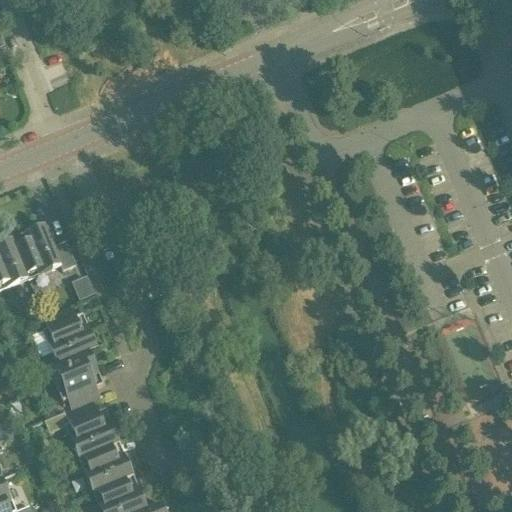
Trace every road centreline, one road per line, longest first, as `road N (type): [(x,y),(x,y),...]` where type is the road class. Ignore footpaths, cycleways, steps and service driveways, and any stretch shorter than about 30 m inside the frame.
road 1 (residential): [(210,511),(191,476),(161,463),(135,394),(151,340),(71,144)]
road 2 (residential): [(272,58),(304,129),(323,148),(340,151),(432,115)]
road 3 (residential): [(257,65),(71,144)]
road 4 (residential): [(511,295),(432,115)]
road 5 (residential): [(71,144),(9,0)]
road 6 (residential): [(310,43),(441,0)]
